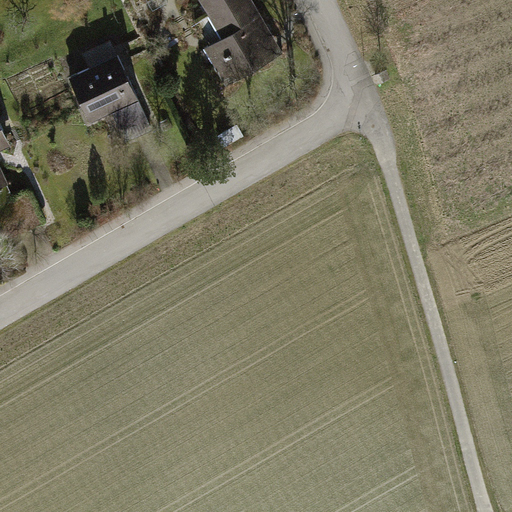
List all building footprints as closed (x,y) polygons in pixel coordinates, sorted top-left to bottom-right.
[(215,60),(228,84),(273,58),(265,44),(272,40),(269,34),(271,33),(251,0),(203,0),(224,36),(226,40),(223,42),(229,52),(215,60)] [(282,52),(271,33),(269,34),(272,40),(265,44),(273,58),(282,52)] [(207,46),(215,60),(229,52),(223,42),(226,40),(224,36),(207,46)] [(119,55),(71,77),(91,120),(120,107),(132,134),(151,125),(119,55)] [(0,215),(9,235),(43,219),(30,191),(13,199),(0,170),(0,147),(9,143),(0,124),(0,215)] [(241,136),(235,126),(219,135),(224,146),(241,136)]
